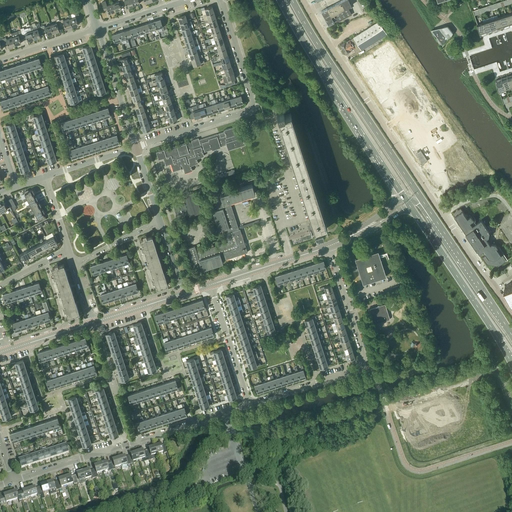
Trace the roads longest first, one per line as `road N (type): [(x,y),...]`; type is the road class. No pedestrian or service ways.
road 1 (unclassified): [(511,313),(302,0)]
road 2 (trunk): [(435,219),(292,0)]
road 3 (residential): [(12,480),(248,404)]
road 4 (residential): [(248,404),(364,364),(328,246)]
road 5 (residential): [(135,147),(250,109),(219,0)]
road 6 (trunk): [(280,0),(389,174)]
road 7 (trunk): [(412,209),(511,364)]
road 8 (trunk): [(511,336),(435,219)]
road 9 (residential): [(248,404),(210,285)]
road 10 (tertiary): [(210,285),(328,246)]
road 11 (residential): [(135,147),(97,29)]
